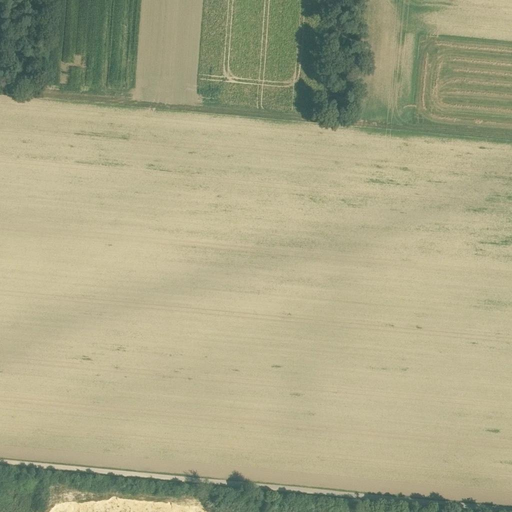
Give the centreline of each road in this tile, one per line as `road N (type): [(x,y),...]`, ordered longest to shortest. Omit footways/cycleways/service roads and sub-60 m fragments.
road 1 (track): [(0,93),(511,139)]
road 2 (track): [(0,465),(498,511)]
